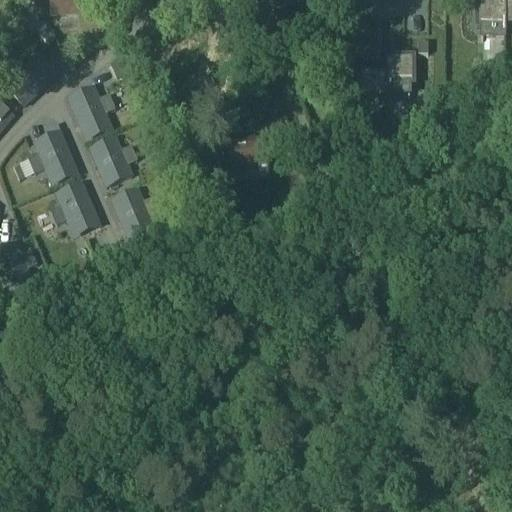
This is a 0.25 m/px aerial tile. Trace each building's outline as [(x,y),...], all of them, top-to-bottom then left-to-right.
[(49,3),(51,22),(86,18),(84,0),(55,0),(56,2),(49,3)] [(504,2),(505,16),(511,16),(511,0),(503,0),(504,2)] [(505,16),(504,2),(476,2),(476,31),(504,31),(504,35),(505,35),(505,16)] [(48,50),(55,44),(46,34),(39,40),(48,50)] [(427,47),(417,47),(417,59),(427,59),(427,47)] [(386,56),(384,56),(384,74),(385,74),(385,88),(386,88),(413,88),(413,59),(386,60),(386,56)] [(353,62),(343,62),(343,74),(353,74),(353,62)] [(23,111),(52,83),(34,64),(25,72),(17,64),(6,74),(14,82),(5,91),(23,111)] [(120,65),(110,69),(114,80),(125,76),(120,65)] [(384,74),(357,74),(357,103),(384,103),(385,107),(386,107),(386,88),(385,88),(385,74),(384,74)] [(114,114),(108,100),(98,105),(93,93),(68,104),(84,141),(109,130),(104,119),(114,114)] [(0,135),(12,122),(0,111),(0,135)] [(35,179),(45,174),(50,186),(75,175),(59,138),(34,149),(39,160),(29,165),(35,179)] [(250,144),(225,148),(229,171),(265,164),(261,146),(250,148),(250,144)] [(130,152),(120,156),(115,145),(90,155),(106,192),(131,181),(126,170),(136,166),(130,152)] [(57,230),(67,226),(72,237),(97,226),(81,190),(56,200),(61,212),(51,216),(57,230)] [(128,244),(153,233),(148,221),(158,217),(152,203),(142,207),(137,196),(112,207),(128,244)] [(15,249),(0,255),(0,283),(6,297),(31,286),(26,274),(36,270),(30,256),(20,261),(15,249)]
